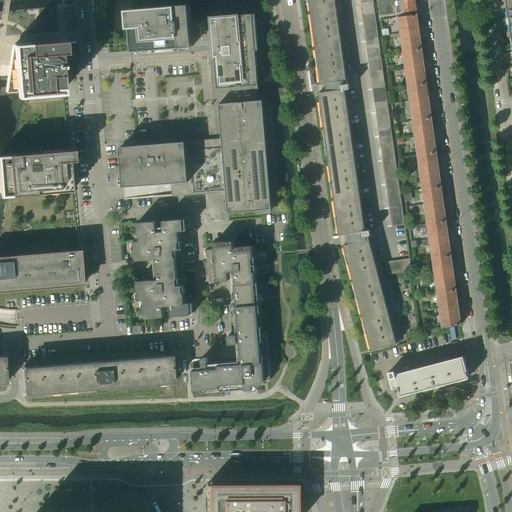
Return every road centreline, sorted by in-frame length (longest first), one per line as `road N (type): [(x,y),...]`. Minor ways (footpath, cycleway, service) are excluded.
road 1 (secondary): [(485,352),(433,0)]
road 2 (residential): [(81,0),(109,335)]
road 3 (residential): [(109,335),(118,342),(204,336),(196,235),(285,229)]
road 4 (secondary): [(340,433),(165,436)]
road 5 (secondary): [(160,462),(334,456)]
road 6 (residential): [(511,154),(493,10)]
road 7 (secondary): [(472,424),(340,433)]
road 8 (secondary): [(355,455),(477,445)]
